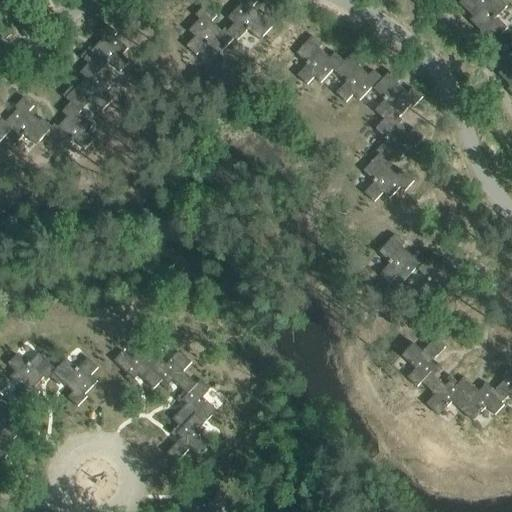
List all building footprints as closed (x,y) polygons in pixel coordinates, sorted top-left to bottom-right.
[(233,23),(226,30),(234,38),(237,41),(247,30),(259,41),(276,23),(266,14),(263,17),(252,7),(257,2),(255,0),(240,0),(238,2),(239,3),(227,17),(233,23)] [(461,0),(459,3),(473,17),(469,20),(482,33),(479,36),(489,46),(499,35),(500,36),(507,28),(496,18),(507,7),(500,0),(461,0)] [(226,30),(224,27),(221,30),(210,20),(215,15),(205,5),(195,15),(200,19),(189,31),(195,37),(186,46),(196,55),(206,44),(218,55),(234,38),(226,30)] [(89,63),(99,73),(109,62),(120,72),(129,62),(122,55),(128,49),(114,36),(117,33),(106,24),(97,34),(102,39),(93,50),(90,47),(80,57),(88,64),(89,63)] [(499,35),(489,46),(493,50),(487,56),(501,70),(498,74),(510,86),(507,90),(511,94),(511,41),(509,45),(500,36),(499,35)] [(334,71),(344,61),(335,53),(330,58),(319,48),(322,45),(312,36),(295,54),(307,65),(297,76),(307,85),(314,77),(320,83),(333,70),(334,71)] [(374,70),(371,73),(369,76),(358,66),(361,63),(351,54),(344,61),(334,71),(346,82),(336,93),(346,103),(353,95),(359,101),(372,87),(373,89),(383,79),(374,70)] [(63,96),(70,103),(71,102),(81,111),(91,100),(102,111),(112,101),(104,94),(110,87),(97,75),(99,73),(89,63),(88,64),(80,73),(85,78),(75,89),(72,86),(63,96)] [(375,111),(384,120),(392,111),(399,118),(411,105),(413,107),(422,97),(412,88),(408,93),(397,83),(400,80),(390,71),(383,79),(373,89),(385,100),(375,111)] [(36,146),(46,135),(52,128),(52,127),(42,119),(40,122),(29,112),(34,107),(24,97),(14,107),(17,110),(5,122),(12,129),(4,137),(14,146),(24,135),(36,146)] [(81,111),(71,102),(70,103),(62,112),(67,117),(57,127),(54,125),(52,127),(52,128),(46,135),(63,151),(74,139),(85,150),(94,140),(86,133),(92,126),(79,114),(81,111)] [(376,151),(379,154),(380,153),(387,160),(393,153),(400,159),(412,145),(415,147),(424,137),(414,128),(409,133),(398,123),(401,120),(399,118),(392,111),(384,120),(375,129),(387,140),(376,151)] [(0,141),(4,137),(12,129),(5,122),(2,119),(0,121),(0,141)] [(390,163),(387,160),(380,153),(379,154),(363,171),(375,182),(364,193),(374,202),(383,193),(390,199),(400,187),(405,191),(414,181),(402,170),(397,175),(387,166),(390,163)] [(417,269),(418,271),(430,282),(419,293),(429,302),(437,294),(443,300),(456,287),(458,289),(467,279),(457,270),(452,275),(442,266),(445,262),(435,253),(428,261),(418,252),(413,257),(403,248),(406,244),(396,235),(379,253),(391,264),(380,275),(390,284),(398,277),(404,283),(417,269)] [(418,391),(422,386),(421,386),(430,375),(434,379),(442,370),(438,367),(435,370),(431,366),(445,350),(434,341),(422,355),(412,347),(401,360),(415,373),(407,382),(418,391)] [(147,367),(156,358),(143,345),(130,359),(121,351),(112,361),(126,374),(123,377),(132,386),(135,383),(132,380),(136,375),(151,390),(157,384),(161,380),(147,367)] [(164,365),(156,358),(147,367),(161,380),(157,384),(165,392),(169,389),(165,385),(170,381),(181,392),(185,396),(195,386),(194,385),(181,373),(190,363),(177,351),(164,365)] [(47,377),(54,370),(37,354),(26,365),(15,355),(5,365),(13,372),(7,378),(20,391),(18,393),(28,403),(28,402),(37,393),(32,388),(42,378),(45,381),(48,378),(47,377)] [(64,360),(54,370),(47,377),(48,378),(57,387),(60,384),(70,393),(65,398),(75,408),(85,398),(82,396),(95,382),(89,376),(96,369),(86,359),(75,370),(64,360)] [(502,405),(503,404),(510,396),(511,397),(511,377),(510,375),(511,373),(511,371),(510,369),(501,378),(505,381),(495,392),(492,396),(502,405)] [(453,405),(461,412),(470,402),(455,390),(459,386),(450,378),(447,382),(450,385),(446,389),(434,379),(430,375),(421,386),(422,386),(435,398),(427,408),(440,419),(453,405)] [(492,396),(495,392),(484,382),(481,386),(484,389),(480,394),(464,380),(459,386),(455,390),(470,402),(461,412),(475,424),(487,409),(496,417),(505,407),(503,404),(502,405),(492,396)] [(185,396),(181,392),(173,401),(176,404),(179,401),(184,405),(169,420),(175,426),(179,430),(192,416),(201,425),(214,412),(200,399),(208,390),(198,381),(194,385),(195,386),(185,396)] [(36,410),(28,402),(28,403),(18,393),(8,404),(0,396),(0,427),(2,430),(0,431),(0,432),(10,442),(10,441),(19,432),(14,427),(23,417),(27,420),(36,410)] [(194,433),(201,425),(192,416),(179,430),(175,426),(167,435),(170,438),(173,434),(178,439),(163,454),(173,464),(186,450),(195,459),(208,446),(194,433)] [(18,448),(10,441),(10,442),(0,432),(0,471),(1,470),(0,469),(0,460),(5,455),(9,458),(18,448)] [(211,511),(206,507),(217,496),(199,479),(188,490),(192,493),(180,506),(183,509),(180,511),(211,511)]
